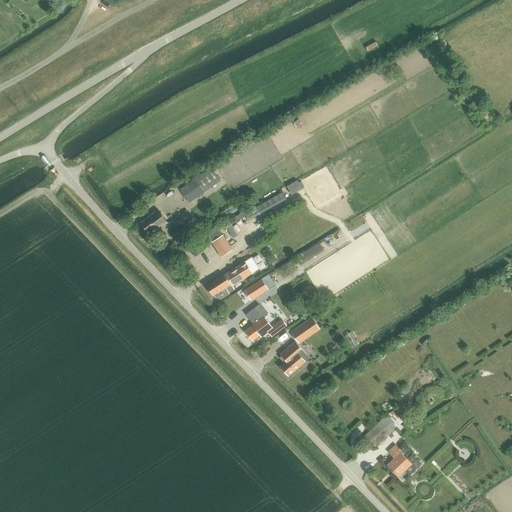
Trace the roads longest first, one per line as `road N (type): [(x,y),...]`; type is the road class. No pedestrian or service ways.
road 1 (unclassified): [(384,511),(43,147)]
road 2 (unclassified): [(0,83),(151,0)]
road 3 (unclassified): [(0,138),(143,52)]
road 4 (unclassified): [(43,147),(143,52)]
